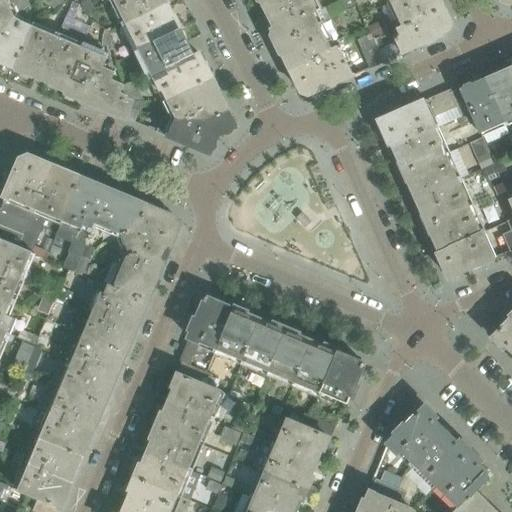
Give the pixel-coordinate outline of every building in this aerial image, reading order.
[(0,0),(0,27),(12,20),(29,8),(22,0),(0,0)] [(67,0),(45,0),(54,11),(67,0)] [(94,10),(89,0),(79,0),(86,14),(94,10)] [(174,19),(164,0),(115,0),(128,25),(140,50),(180,31),(179,30),(181,27),(177,20),(174,19)] [(325,23),(313,0),(256,0),(258,3),(263,4),(275,30),(272,32),(273,33),(271,37),(274,44),(277,45),(277,46),(322,25),(325,23)] [(356,7),(352,0),(337,0),(339,2),(340,2),(345,12),(356,7)] [(449,32),(452,24),(440,0),(394,0),(390,2),(401,28),(398,30),(401,35),(396,38),(397,40),(402,55),(442,38),(441,36),(449,32)] [(0,62),(15,69),(30,31),(16,24),(12,20),(0,27),(0,62)] [(389,33),(384,21),(368,29),(374,40),(389,33)] [(353,77),(345,58),(343,59),(338,49),(349,43),(346,37),(332,45),(322,25),(277,46),(278,46),(277,50),(280,56),(284,57),(302,94),(308,97),(353,77)] [(64,90),(83,48),(87,37),(65,28),(66,41),(32,27),(30,31),(15,69),(64,90)] [(191,53),(186,43),(187,40),(184,33),(180,32),(180,31),(140,50),(152,75),(162,95),(164,94),(168,102),(212,81),(200,56),(193,59),(191,53)] [(377,49),(374,41),(371,35),(370,36),(357,42),(370,69),(383,64),(377,49)] [(124,58),(118,44),(113,47),(117,62),(124,58)] [(136,91),(148,85),(142,74),(131,80),(133,84),(123,87),(125,84),(113,79),(116,72),(104,67),(108,58),(83,48),(64,90),(66,91),(67,95),(126,120),(129,113),(133,103),(132,103),(125,101),(127,95),(125,94),(136,90),(136,91)] [(511,119),(511,75),(510,71),(509,72),(506,71),(501,73),(499,76),(484,83),(474,87),(470,86),(462,90),(472,114),(475,121),(481,133),(511,119)] [(236,129),(212,81),(168,102),(176,117),(174,122),(215,139),(214,137),(218,134),(222,135),(236,129)] [(472,114),(462,90),(452,95),(450,91),(424,103),(437,130),(445,127),(457,121),(472,114)] [(141,115),(143,102),(133,103),(129,113),(139,115),(141,115)] [(448,156),(437,130),(424,103),(379,122),(390,146),(392,145),(394,149),(400,161),(398,164),(401,172),(404,173),(405,174),(448,156)] [(129,113),(126,120),(135,124),(139,115),(129,113)] [(460,128),(475,121),(472,114),(457,121),(460,128)] [(215,139),(174,122),(164,118),(157,133),(210,155),(216,141),(215,139)] [(511,139),(509,132),(502,134),(511,156),(511,139)] [(483,139),(470,145),(470,146),(474,155),(487,149),(483,139)] [(459,181),(448,156),(405,174),(405,175),(404,178),(407,185),(410,186),(423,214),(421,217),(424,224),(427,225),(428,226),(470,207),(459,181)] [(63,221),(80,179),(29,158),(21,161),(0,211),(0,241),(18,249),(30,255),(33,256),(46,227),(36,223),(41,212),(63,221)] [(491,160),(479,165),(482,171),(494,165),(491,160)] [(507,173),(503,163),(495,166),(500,176),(507,173)] [(502,185),(493,166),(482,172),(490,190),(502,185)] [(139,230),(148,207),(80,179),(63,221),(90,232),(91,229),(94,223),(124,236),(139,230)] [(511,204),(510,199),(507,192),(499,196),(510,221),(507,222),(511,232),(503,236),(510,252),(511,251),(511,204)] [(148,304),(165,264),(180,227),(176,219),(148,207),(139,230),(124,236),(113,242),(121,261),(126,259),(117,281),(106,277),(103,284),(108,287),(148,304)] [(496,258),(489,241),(486,242),(470,207),(428,226),(428,227),(427,230),(430,237),(434,238),(441,255),(438,256),(449,279),(496,258)] [(312,223),(302,213),(296,220),(306,230),(312,223)] [(0,301),(9,305),(20,280),(30,255),(18,249),(0,241),(0,301)] [(90,262),(96,250),(87,246),(82,258),(90,262)] [(86,279),(92,263),(90,262),(82,258),(80,261),(78,260),(72,273),(86,279)] [(56,277),(50,291),(58,295),(64,281),(56,277)] [(126,355),(137,329),(148,304),(108,287),(105,295),(101,294),(94,311),(82,306),(71,331),(83,337),(126,355)] [(62,310),(66,300),(59,297),(54,306),(62,310)] [(189,339),(180,360),(181,364),(183,365),(189,367),(194,355),(207,354),(209,349),(215,352),(233,310),(206,299),(189,339)] [(0,345),(5,334),(11,320),(4,317),(9,305),(0,301),(0,345)] [(269,374),(286,332),(233,310),(215,352),(269,374)] [(511,318),(501,330),(493,339),(504,350),(507,347),(511,352),(511,318)] [(30,345),(34,337),(22,331),(18,340),(30,345)] [(321,395),(338,354),(286,332),(269,374),(321,395)] [(105,406),(116,380),(126,355),(83,337),(62,387),(105,406)] [(32,377),(44,351),(36,347),(28,365),(24,374),(32,377)] [(67,361),(70,354),(61,350),(58,357),(67,361)] [(348,406),(363,368),(365,365),(338,354),(321,395),(348,406)] [(208,388),(212,376),(189,367),(183,365),(179,375),(208,388)] [(21,401),(32,377),(24,374),(17,391),(14,398),(21,401)] [(199,445),(209,420),(221,393),(208,388),(179,375),(173,388),(176,389),(171,400),(164,416),(162,415),(157,427),(199,445)] [(17,391),(0,383),(0,391),(14,398),(17,391)] [(83,458),(93,433),(105,406),(62,387),(40,440),(83,458)] [(457,445),(449,436),(434,422),(436,419),(425,408),(387,446),(400,458),(403,455),(415,467),(405,478),(426,498),(436,487),(437,488),(471,452),(460,442),(457,445)] [(341,421),(314,410),(313,409),(309,417),(334,428),(336,429),(338,428),(339,427),(341,421)] [(300,427),(303,419),(290,414),(287,422),(300,427)] [(334,428),(309,417),(305,415),(303,419),(300,427),(330,439),(334,428)] [(243,435),(248,422),(240,419),(235,431),(243,435)] [(311,476),(315,467),(322,450),(324,451),(330,439),(300,427),(287,422),(266,472),(266,473),(308,491),(313,478),(311,476)] [(177,497),(188,470),(199,445),(157,427),(152,440),(154,441),(143,468),(140,467),(135,479),(177,497)] [(264,442),(268,434),(255,428),(251,437),(264,442)] [(261,450),(264,442),(251,437),(248,444),(261,450)] [(61,511),(83,458),(40,440),(17,493),(37,501),(61,511)] [(15,453),(4,449),(6,445),(0,442),(0,453),(2,454),(1,456),(13,460),(15,453)] [(459,510),(477,492),(490,479),(486,475),(487,474),(479,466),(481,463),(471,452),(437,488),(459,510)] [(20,467),(24,458),(16,454),(12,464),(20,467)] [(221,484),(225,474),(211,469),(208,478),(221,484)] [(400,491),(405,481),(385,472),(380,483),(379,483),(379,482),(377,481),(372,494),(402,506),(407,494),(400,491)] [(295,511),(300,502),(303,503),(308,491),(266,473),(249,511),(295,511)] [(238,493),(241,485),(226,478),(222,486),(238,493)] [(170,511),(177,497),(135,479),(130,491),(132,492),(123,511),(170,511)] [(0,502),(2,503),(8,489),(0,484),(0,502)] [(493,511),(485,504),(487,502),(477,492),(459,510),(456,511),(493,511)] [(412,511),(401,507),(402,506),(372,494),(370,493),(366,503),(364,502),(359,511),(412,511)] [(219,511),(223,511),(229,499),(219,495),(213,509),(219,511)] [(211,510),(215,501),(206,497),(202,507),(211,510)] [(60,511),(61,511),(37,501),(32,511),(60,511)]
